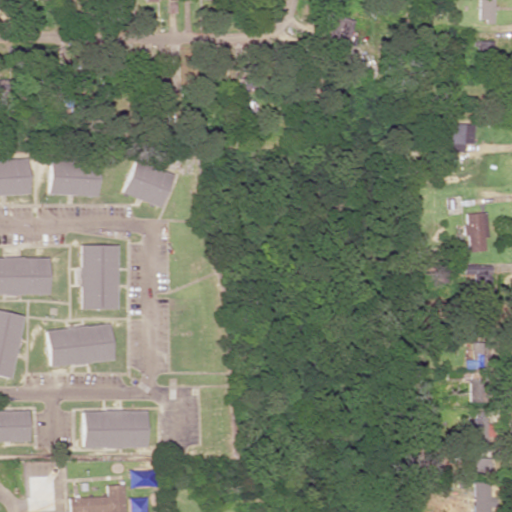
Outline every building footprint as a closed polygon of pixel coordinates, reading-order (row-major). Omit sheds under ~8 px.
[(475,0),(476,22),(491,22),(491,0),(475,0)] [(348,43),(353,20),(328,15),(324,39),(348,43)] [(488,55),(491,44),(477,41),(475,53),(488,55)] [(471,124),(444,123),(443,151),(461,152),(462,145),(470,145),(471,124)] [(0,194),(0,159),(23,158),(25,193),(0,194)] [(45,193),(47,158),(94,161),(92,196),(45,193)] [(118,192),(131,160),(167,175),(154,207),(118,192)] [(464,213),(465,251),(482,251),(482,239),(484,239),(484,213),(464,213)] [(76,244),(112,244),(113,309),(77,309),(76,244)] [(0,257),(44,257),(44,294),(0,294),(0,257)] [(465,265),(466,297),(490,296),(489,264),(465,265)] [(6,378),(0,376),(0,311),(19,316),(6,378)] [(41,331),(104,323),(108,359),(46,367),(41,331)] [(0,441),(24,441),(24,410),(0,410),(0,441)] [(78,411),(141,411),(142,447),(79,447),(78,411)] [(469,443),(485,442),(484,415),(468,416),(469,443)] [(471,511),(488,511),(487,458),(474,458),(473,451),(465,452),(465,481),(471,480),(471,511)] [(127,487),(127,470),(153,469),(154,486),(127,487)] [(121,484),(122,511),(66,511),(66,498),(105,496),(104,485),(121,484)] [(144,511),(126,511),(126,498),(144,497),(144,511)]
